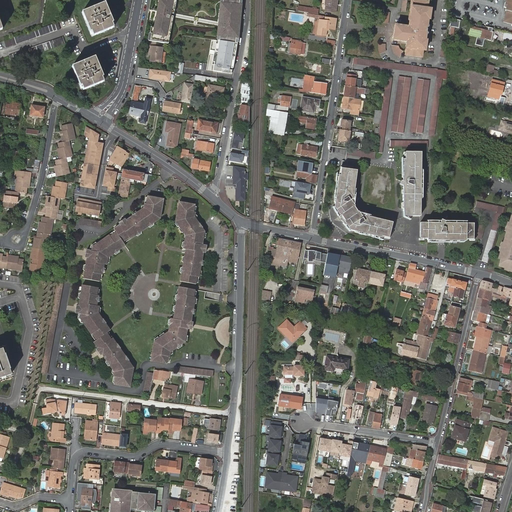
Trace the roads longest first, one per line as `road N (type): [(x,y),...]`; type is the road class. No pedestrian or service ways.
road 1 (residential): [(312,238),(346,0)]
road 2 (tertiary): [(227,452),(238,376),(241,221)]
road 3 (residential): [(247,0),(209,195)]
road 4 (residential): [(478,273),(436,443)]
road 5 (tertiary): [(312,238),(478,273)]
road 6 (residential): [(227,452),(160,443),(129,456),(78,454)]
road 7 (residential): [(0,285),(17,287),(30,328),(12,403),(0,401)]
road 8 (residential): [(58,96),(22,234)]
road 9 (residential): [(436,443),(301,420)]
road 10 (tertiary): [(97,120),(209,195)]
road 11 (tertiary): [(97,120),(122,87),(140,0)]
